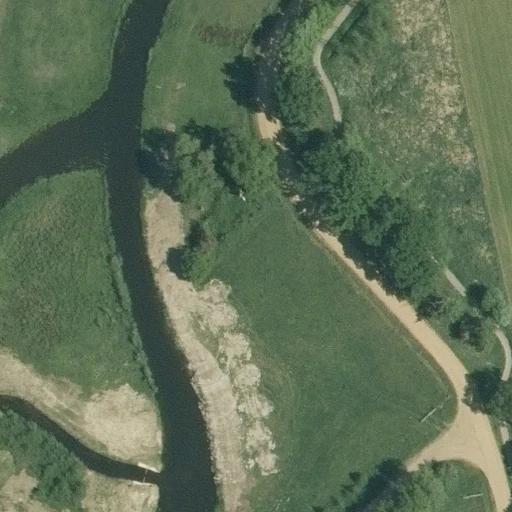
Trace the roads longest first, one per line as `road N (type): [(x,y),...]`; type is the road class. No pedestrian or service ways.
road 1 (track): [(299,0),(265,51),(260,86),(278,150),(335,237),(457,372),(481,419),(503,511)]
road 2 (track): [(481,419),(366,511)]
